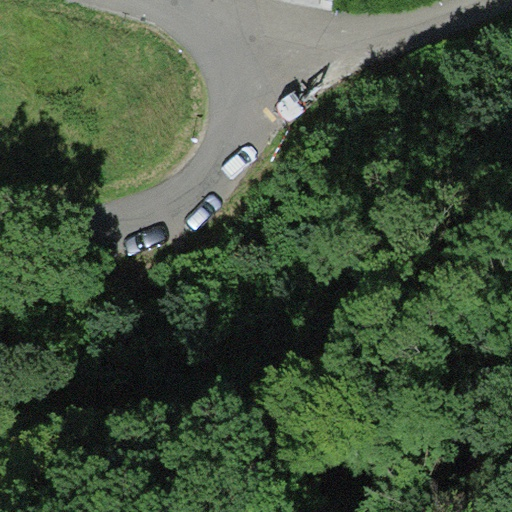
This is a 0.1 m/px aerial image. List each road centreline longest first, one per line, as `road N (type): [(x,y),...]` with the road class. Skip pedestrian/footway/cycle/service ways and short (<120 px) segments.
road 1 (residential): [(239,75),(225,160),(193,198),(142,229),(0,232)]
road 2 (residential): [(493,0),(239,75)]
